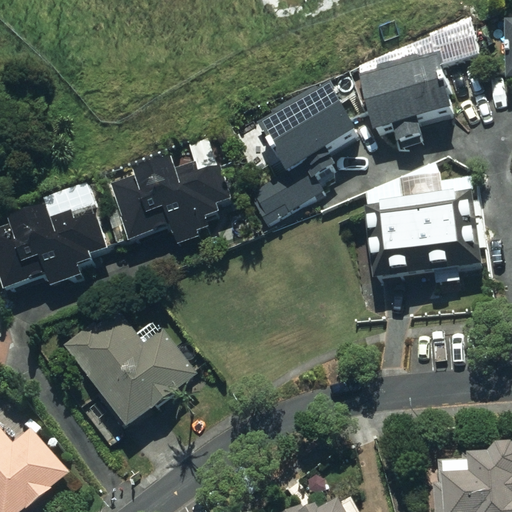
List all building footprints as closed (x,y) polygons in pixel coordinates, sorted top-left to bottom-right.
[(446,53),(366,74),(384,141),(463,120),(446,53)] [(367,138),(342,92),(268,133),(294,179),(367,138)] [(125,245),(169,227),(177,247),(211,234),(206,221),(217,217),(214,209),(231,203),(217,166),(197,174),(191,160),(175,166),(172,158),(102,186),(125,245)] [(489,259),(482,210),(468,211),(466,197),(452,198),(449,175),(404,181),(407,205),(374,209),(385,288),(440,281),(441,288),(468,284),(465,262),(489,259)] [(51,216),(48,209),(0,227),(0,280),(4,292),(46,276),(51,290),(82,278),(79,270),(92,265),(89,258),(107,251),(93,215),(74,222),(69,209),(51,216)] [(114,305),(62,352),(113,410),(99,422),(124,450),(159,418),(162,422),(208,381),(160,327),(145,340),(114,305)] [(13,438),(0,421),(0,511),(19,511),(69,473),(31,424),(13,438)] [(473,470),(453,470),(452,497),(441,496),(439,511),(511,511),(511,448),(511,449),(510,449),(508,450),(507,451),(505,452),(504,453),(502,454),(501,455),(472,456),(473,470)] [(340,511),(335,503),(318,511),(340,511)]
